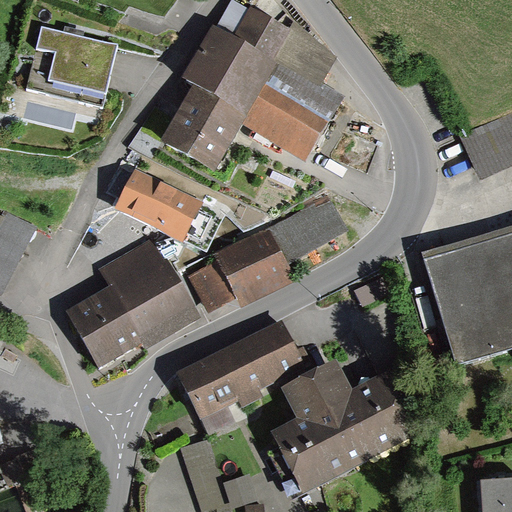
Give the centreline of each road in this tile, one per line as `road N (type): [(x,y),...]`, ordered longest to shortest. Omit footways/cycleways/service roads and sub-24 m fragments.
road 1 (residential): [(311,0),(391,110),(413,157),(409,211),(378,246),(187,338),(149,373),(111,511)]
road 2 (unknown): [(131,423),(59,318),(60,251),(140,109),(219,0)]
